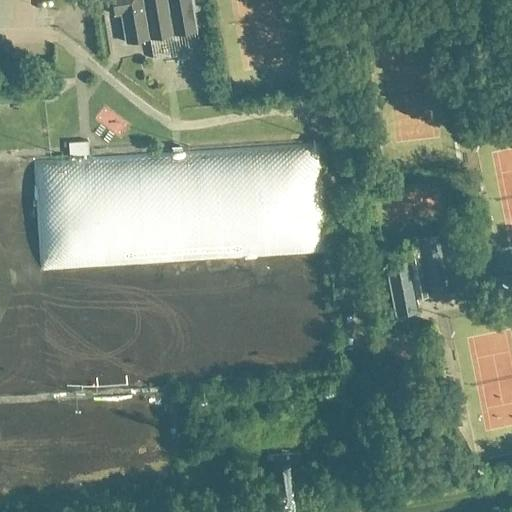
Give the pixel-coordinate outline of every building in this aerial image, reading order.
[(197,30),(191,0),(111,0),(114,15),(120,14),(125,43),(197,30)] [(177,84),(178,73),(164,72),(164,84),(177,84)] [(44,98),(42,81),(0,86),(2,102),(44,98)] [(88,141),(68,142),(69,156),(89,154),(88,141)] [(170,153),(34,162),(40,271),(326,252),(320,144),(183,152),(180,152),(180,151),(180,149),(180,146),(172,146),(172,150),(172,152),(170,153)] [(472,288),(464,249),(460,230),(404,241),(407,260),(386,265),(396,316),(417,312),(418,316),(419,315),(416,299),(472,288)] [(465,406),(458,373),(439,379),(444,407),(465,406)]
